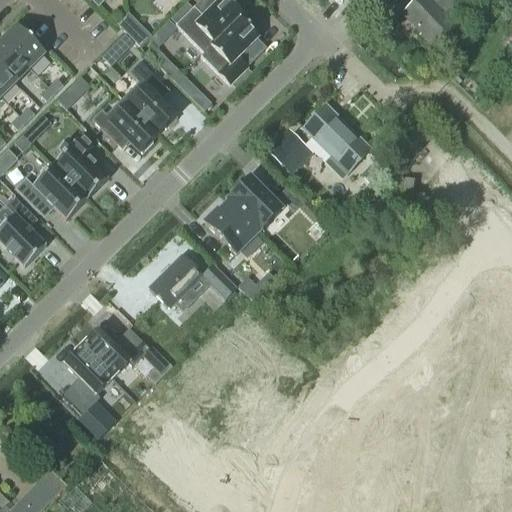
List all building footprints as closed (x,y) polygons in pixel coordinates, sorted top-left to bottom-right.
[(223,0),(203,20),(193,10),(175,29),(203,56),(203,57),(239,21),(240,21),(243,19),(235,11),(238,9),(228,0),(226,2),(224,0),(223,0)] [(440,56),(461,36),(453,29),(465,17),(448,0),(420,0),(402,18),(425,41),(423,43),(431,51),(433,49),(440,56)] [(246,28),(240,21),(239,21),(203,57),(203,56),(200,59),(229,88),(247,70),(237,60),(258,39),(255,37),(258,35),(248,26),(246,28)] [(29,71),(44,56),(17,29),(2,45),(29,71)] [(142,30),(131,41),(140,50),(151,39),(142,30)] [(124,38),(113,49),(122,58),(133,47),(124,38)] [(0,71),(14,86),(29,71),(2,45),(0,46),(0,71)] [(154,49),(146,57),(160,72),(168,64),(154,49)] [(138,86),(122,102),(158,138),(164,132),(166,133),(177,122),(159,105),(155,100),(165,90),(140,65),(128,76),(138,86)] [(0,99),(14,86),(0,71),(0,99)] [(54,97),(62,89),(57,84),(49,92),(54,97)] [(46,105),(54,97),(49,92),(41,100),(46,105)] [(69,92),(57,104),(66,114),(78,102),(69,92)] [(197,92),(189,100),(203,115),(211,107),(197,92)] [(101,113),(91,124),(117,149),(125,141),(142,157),(153,146),(151,144),(158,138),(122,102),(106,118),(101,113)] [(25,126),(33,118),(28,112),(20,120),(25,126)] [(304,132),(333,161),(327,167),(342,181),(369,154),(334,118),(331,120),(324,113),(304,132)] [(17,134),(25,126),(20,120),(12,129),(17,134)] [(33,129),(23,139),(31,147),(41,137),(33,129)] [(289,133),(268,155),(280,167),(301,146),(289,133)] [(63,159),(53,169),(87,203),(108,181),(85,158),(92,151),(80,140),(74,147),(68,142),(57,153),(63,159)] [(264,151),(258,158),(283,183),(290,177),(280,167),(268,155),(264,151)] [(8,154),(0,161),(0,179),(17,162),(8,154)] [(87,203),(53,169),(32,189),(25,182),(14,193),(39,218),(49,208),(54,212),(65,224),(87,203)] [(228,203),(227,204),(259,235),(281,213),(249,181),(228,202),(228,203)] [(401,181),(398,200),(410,202),(411,195),(413,182),(401,181)] [(296,198),(286,208),(293,215),(303,205),(296,198)] [(0,247),(24,271),(46,249),(29,232),(37,224),(14,200),(5,210),(13,218),(0,231),(0,247)] [(218,213),(204,227),(235,258),(258,236),(259,235),(227,204),(226,205),(217,213),(218,213)] [(181,262),(149,292),(166,310),(177,299),(188,309),(208,289),(223,304),(234,292),(211,269),(199,280),(181,262)] [(247,280),(237,290),(244,298),(251,304),(253,306),(254,308),(264,298),(260,294),(247,280)] [(489,309),(460,337),(476,352),(504,323),(489,309)] [(511,331),(504,323),(476,352),(488,365),(511,340),(511,331)] [(85,344),(80,350),(112,382),(128,367),(132,370),(143,359),(149,352),(128,331),(116,343),(118,346),(114,350),(112,348),(97,334),(86,345),(85,344)] [(511,340),(488,365),(501,377),(511,366),(511,340)] [(74,386),(61,399),(82,419),(95,407),(100,402),(96,398),(112,382),(80,350),(74,356),(75,357),(64,368),(78,382),(80,384),(76,388),(74,386)] [(149,352),(143,359),(159,375),(167,366),(151,351),(149,352)] [(244,380),(229,396),(233,399),(259,423),(276,405),(261,391),(270,381),(248,361),(237,373),(244,380)] [(456,361),(447,370),(452,375),(461,367),(456,361)] [(511,366),(501,377),(511,387),(511,366)] [(461,367),(452,375),(458,381),(467,373),(461,367)] [(431,380),(403,409),(422,427),(448,401),(456,409),(466,398),(446,378),(437,386),(431,380)] [(476,391),(468,400),(473,405),(482,397),(476,391)] [(482,397),(473,405),(479,411),(488,403),(482,397)] [(211,409),(199,422),(221,442),(230,431),(245,445),(263,426),(259,423),(233,399),(217,415),(211,409)] [(80,422),(78,423),(98,443),(99,442),(102,440),(114,427),(95,407),(82,419),(82,420),(80,422)] [(482,414),(473,423),(479,429),(488,420),(482,414)] [(511,428),(498,428),(498,450),(511,450),(511,428)] [(374,443),(369,467),(409,475),(413,454),(423,455),(425,443),(396,437),(394,447),(374,443)] [(511,450),(498,450),(497,468),(511,467),(511,450)] [(458,458),(458,466),(470,467),(471,459),(458,458)] [(146,511),(98,464),(54,507),(49,511),(146,511)] [(458,466),(458,474),(470,474),(470,467),(458,466)] [(369,467),(364,491),(409,500),(409,498),(404,497),(405,495),(409,475),(369,467)] [(511,467),(497,468),(496,483),(511,483),(511,467)] [(50,472),(40,481),(42,483),(57,498),(65,489),(66,488),(50,472)] [(40,481),(32,490),(33,492),(48,507),(57,498),(42,483),(40,481)] [(511,483),(496,483),(496,501),(511,501),(511,483)] [(440,484),(440,496),(448,496),(448,484),(440,484)] [(32,490),(23,499),(25,500),(36,511),(43,511),(48,507),(33,492),(32,490)] [(364,491),(364,492),(369,493),(364,511),(406,511),(409,500),(364,491)] [(456,492),(456,500),(469,500),(469,492),(456,492)] [(0,496),(0,511),(19,511),(16,509),(15,507),(10,511),(7,511),(6,510),(4,509),(9,505),(0,496)] [(23,499),(15,507),(16,509),(19,511),(36,511),(25,500),(23,499)] [(456,500),(456,508),(468,508),(469,500),(456,500)] [(491,501),(490,511),(511,511),(511,501),(496,501),(491,501)]
